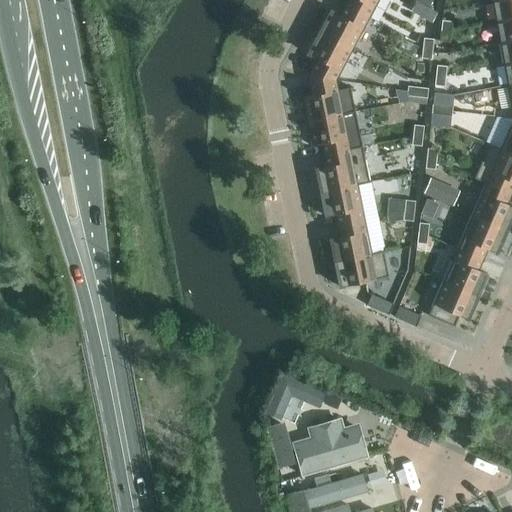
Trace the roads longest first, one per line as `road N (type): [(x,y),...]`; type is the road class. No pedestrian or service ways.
road 1 (residential): [(305,0),(271,79),(309,286),(329,306),(484,373)]
road 2 (primary): [(2,0),(55,205),(86,277)]
road 3 (primary): [(86,277),(89,191),(53,0)]
road 4 (primary): [(131,511),(86,277)]
